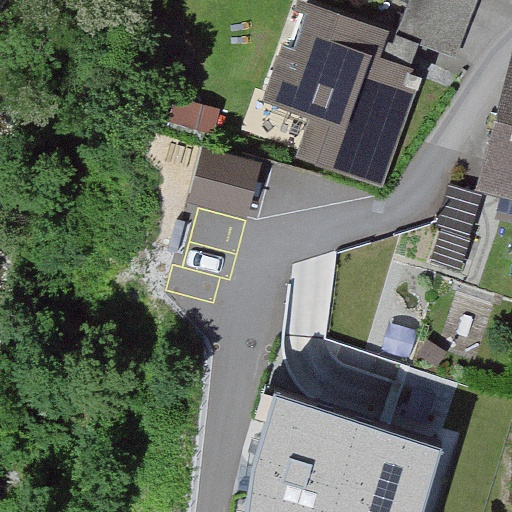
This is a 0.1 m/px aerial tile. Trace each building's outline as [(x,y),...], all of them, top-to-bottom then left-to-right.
[(304,150),(378,177),(412,82),(416,84),(419,76),(407,71),(418,41),(453,55),(475,0),(410,0),(392,46),(380,42),(382,34),(321,13),(307,50),(289,44),(271,93),(319,110),(304,150)] [(511,56),(476,190),(511,199),(511,56)] [(213,158),(202,197),(246,209),(257,170),(213,158)] [(180,219),(161,276),(218,295),(237,238),(180,219)] [(395,415),(405,380),(303,350),(296,375),(279,370),(253,462),(354,491),(377,410),(395,415)]
